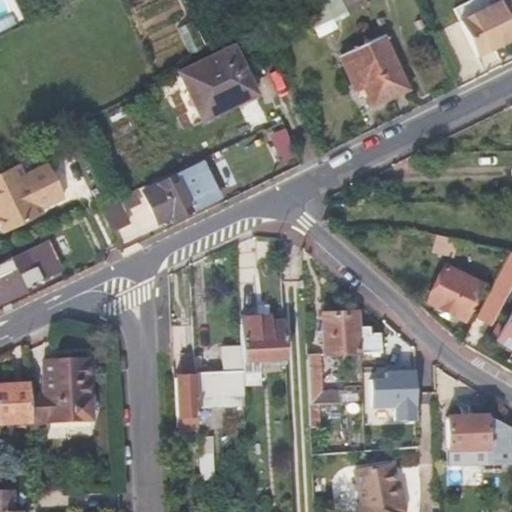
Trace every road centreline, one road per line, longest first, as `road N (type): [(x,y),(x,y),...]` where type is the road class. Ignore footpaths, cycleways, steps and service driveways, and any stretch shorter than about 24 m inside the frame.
road 1 (residential): [(268,200),(454,361),(511,393)]
road 2 (residential): [(268,200),(511,81)]
road 3 (residential): [(108,279),(128,305),(141,349),(151,511)]
road 4 (residential): [(108,279),(268,200)]
road 5 (unknown): [(313,177),(270,56)]
road 6 (residential): [(0,332),(108,279)]
